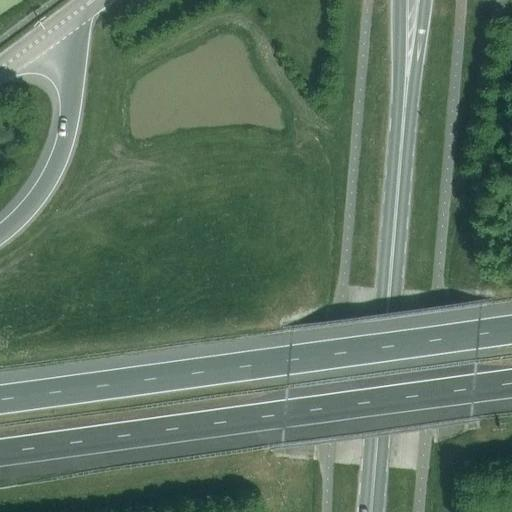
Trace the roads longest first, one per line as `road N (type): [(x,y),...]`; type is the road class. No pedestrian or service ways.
road 1 (motorway): [(0,453),(511,383)]
road 2 (motorway): [(511,329),(0,399)]
road 3 (secondary): [(376,436),(403,119)]
road 4 (motorway): [(49,32),(72,75),(72,124),(41,197),(0,238)]
road 5 (secondary): [(403,119),(424,0)]
